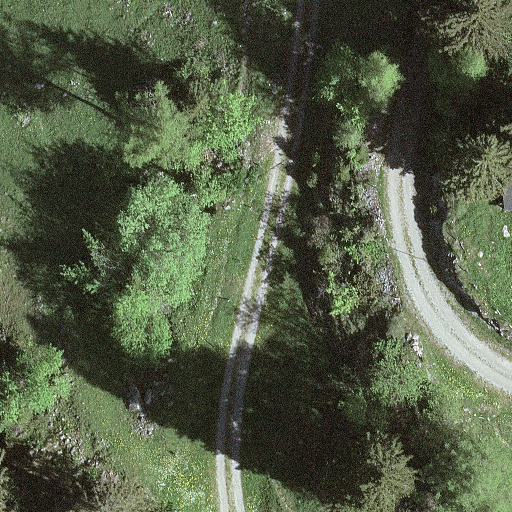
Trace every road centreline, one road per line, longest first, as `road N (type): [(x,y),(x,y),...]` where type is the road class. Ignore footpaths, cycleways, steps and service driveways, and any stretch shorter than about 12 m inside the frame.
road 1 (track): [(228,465),(300,121),(314,0)]
road 2 (track): [(431,0),(405,182),(412,245),(460,337),(511,378)]
